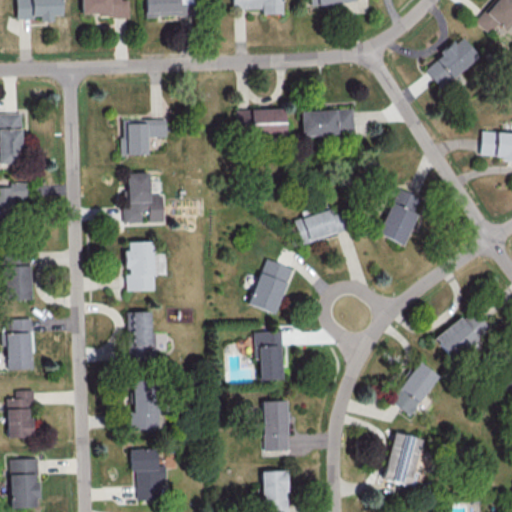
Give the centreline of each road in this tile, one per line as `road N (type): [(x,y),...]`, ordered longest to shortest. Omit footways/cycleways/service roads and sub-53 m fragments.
road 1 (residential): [(428,0),(385,38),(340,56),(0,70)]
road 2 (residential): [(70,69),(85,511)]
road 3 (residential): [(511,225),(388,310),(358,354),(334,440),(333,511)]
road 4 (residential): [(511,270),(364,50)]
road 5 (residential): [(388,310),(354,289),(325,299),(326,320),(358,354)]
